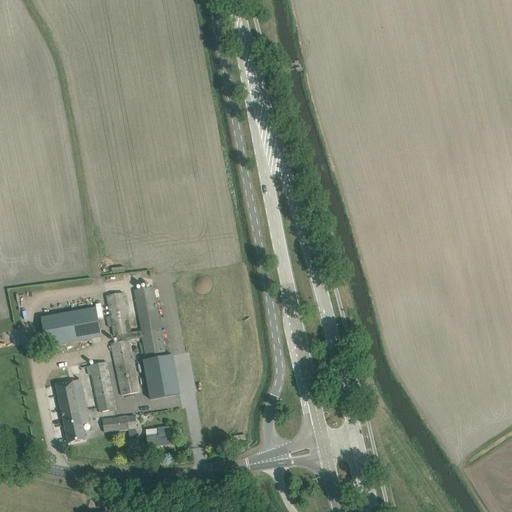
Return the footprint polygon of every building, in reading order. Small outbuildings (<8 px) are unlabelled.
[(141,392),(130,340),(143,338),(147,361),(167,357),(154,287),(134,291),(142,332),(131,334),(124,293),(106,296),(114,337),(117,336),(118,343),(111,344),(122,396),(141,392)] [(43,318),(49,347),(104,337),(98,308),(43,318)] [(147,361),(144,361),(145,367),(152,400),(180,395),(174,361),(173,356),(167,357),(147,361)] [(107,362),(90,366),(100,413),(117,409),(107,362)] [(74,379),(56,383),(56,385),(65,425),(66,434),(68,444),(86,440),(85,435),(83,425),(90,423),(88,415),(87,410),(83,388),(81,380),(74,381),(74,379)] [(103,420),(104,433),(135,429),(134,416),(127,417),(127,416),(103,420)] [(148,448),(172,445),(170,428),(158,429),(158,435),(147,436),(148,448)]
